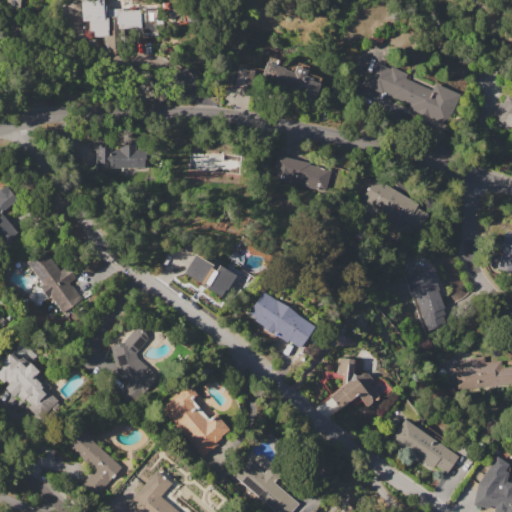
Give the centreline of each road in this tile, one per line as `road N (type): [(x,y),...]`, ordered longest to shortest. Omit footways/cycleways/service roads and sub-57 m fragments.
road 1 (residential): [(474,178),(466,223),(481,289),(511,327),(374,465),(81,223),(38,161),(0,125)]
road 2 (tertiary): [(511,190),(235,113),(120,115),(0,130)]
